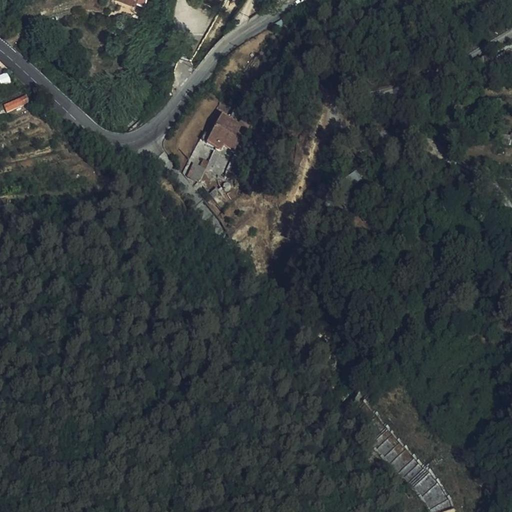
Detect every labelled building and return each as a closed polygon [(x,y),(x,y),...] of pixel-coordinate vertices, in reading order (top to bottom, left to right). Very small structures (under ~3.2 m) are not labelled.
[(29,105),(27,99),(12,105),(14,111),(29,105)] [(501,102),(489,101),(488,113),(500,114),(501,102)] [(222,151),(224,147),(234,152),(252,119),(244,115),(238,125),(236,124),(221,116),(210,138),(207,144),(216,149),(217,148),(222,151)] [(511,146),(511,137),(503,136),(502,145),(509,146),(511,146)] [(184,160),(188,162),(193,152),(189,150),(184,160)] [(208,162),(203,160),(200,167),(199,169),(204,171),(208,162)] [(187,175),(190,177),(200,181),(204,171),(199,169),(200,167),(194,165),(187,175)] [(357,174),(357,173),(340,186),(345,194),(363,182),(357,174)] [(201,192),(204,196),(210,203),(214,199),(219,205),(226,199),(217,188),(210,194),(205,188),(201,191),(201,192)] [(54,195),(40,198),(41,203),(56,200),(54,195)] [(380,213),(388,206),(381,199),(372,206),(380,213)] [(372,206),(358,218),(365,226),(380,213),(372,206)] [(460,374),(472,377),(473,370),(461,367),(460,374)]
